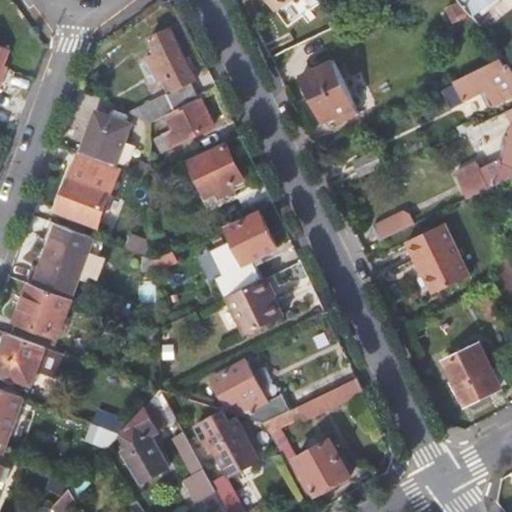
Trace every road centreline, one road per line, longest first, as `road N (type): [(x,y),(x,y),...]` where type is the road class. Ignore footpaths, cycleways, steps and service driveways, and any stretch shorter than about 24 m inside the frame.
road 1 (residential): [(214,0),(443,479)]
road 2 (residential): [(0,228),(76,23)]
